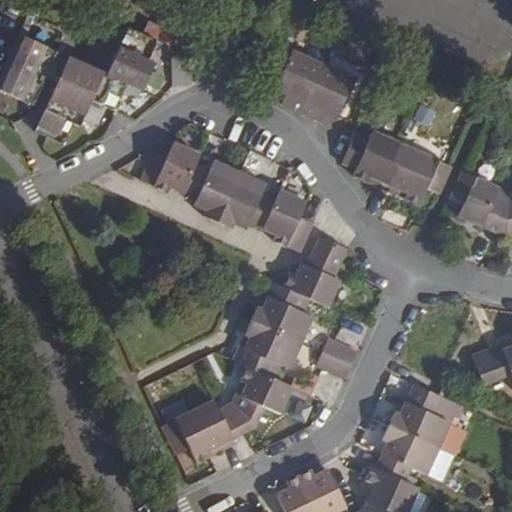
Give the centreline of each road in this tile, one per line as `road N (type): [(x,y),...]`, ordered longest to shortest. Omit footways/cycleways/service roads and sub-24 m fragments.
road 1 (residential): [(0,207),(82,169),(182,107),(237,105),(281,127),(389,260),(415,271)]
road 2 (residential): [(415,271),(347,425),(180,511)]
road 3 (residential): [(121,511),(0,265)]
